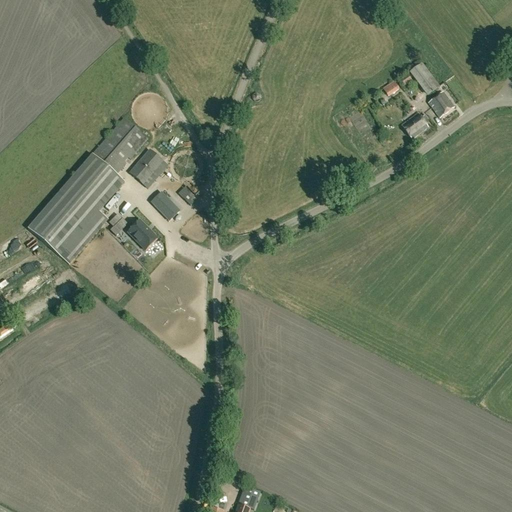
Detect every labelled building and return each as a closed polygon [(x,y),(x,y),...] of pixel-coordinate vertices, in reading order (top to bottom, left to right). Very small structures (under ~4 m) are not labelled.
[(440,88),(424,64),(413,72),(429,96),(440,88)] [(383,90),(388,98),(399,91),(394,83),(383,90)] [(439,119),(454,109),(443,93),(428,104),(439,119)] [(401,127),(412,141),(428,129),(424,124),(428,121),(425,117),(421,119),(418,115),(401,127)] [(147,140),(124,120),(93,156),(116,176),(126,164),(124,162),(128,158),(130,160),(147,140)] [(143,185),(163,163),(149,151),(130,174),(143,185)] [(28,231),(60,258),(124,184),(92,156),(28,231)] [(196,200),(190,194),(184,189),(178,194),(183,199),(183,200),(190,207),(196,200)] [(162,194),(152,203),(170,221),(179,212),(162,194)] [(158,240),(139,221),(127,233),(146,252),(158,240)] [(119,234),(113,228),(110,231),(116,237),(119,234)] [(162,244),(169,239),(165,234),(158,240),(162,244)] [(0,250),(5,260),(33,247),(28,237),(0,249),(0,250)] [(38,266),(47,260),(42,252),(0,277),(0,287),(38,265),(38,266)] [(14,322),(0,331),(0,339),(17,327),(14,322)]
